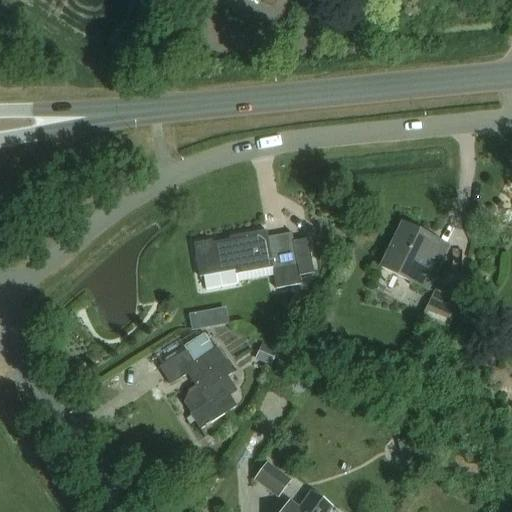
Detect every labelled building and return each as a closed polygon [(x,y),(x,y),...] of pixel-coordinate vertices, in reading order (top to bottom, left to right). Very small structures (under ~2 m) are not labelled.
[(426,291),(449,245),(402,222),(380,269),(426,291)] [(308,238),(294,240),(293,232),(267,236),(265,230),(228,236),(229,242),(212,245),(211,240),(194,243),(200,276),(237,269),(238,274),(274,268),(277,288),(303,284),(301,275),(314,273),(308,238)] [(436,291),(421,320),(448,333),(462,304),(436,291)] [(186,353),(160,370),(170,385),(187,374),(201,394),(205,391),(211,401),(190,415),(201,430),(237,406),(227,391),(234,387),(227,376),(234,371),(218,347),(214,349),(204,334),(183,348),(186,353)] [(270,366),(279,346),(264,339),(255,360),(270,366)] [(314,387),(286,370),(275,388),(303,405),(314,387)] [(391,459),(392,467),(412,462),(410,454),(418,452),(415,441),(409,442),(408,439),(393,442),(396,458),(391,459)] [(292,481),(267,463),(254,481),(279,499),(292,481)] [(329,511),(333,507),(311,491),(297,510),(289,504),(283,511),(329,511)]
